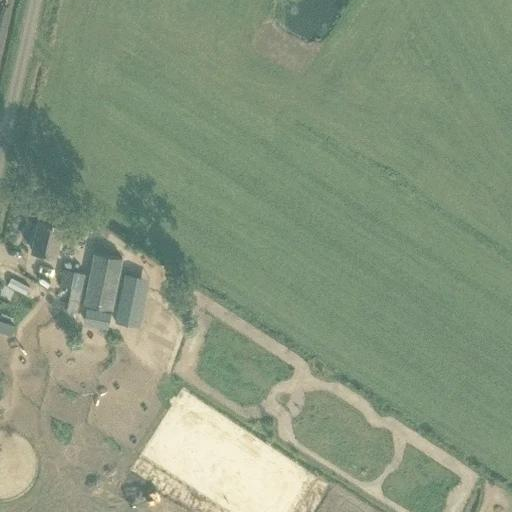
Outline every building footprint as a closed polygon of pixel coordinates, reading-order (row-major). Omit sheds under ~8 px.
[(167,0),(106,0),(43,106),(61,116),(221,211),(279,113),(300,78),(249,48),(227,35),(167,0)] [(80,229),(58,223),(38,219),(31,250),(50,255),(55,256),(58,240),(76,244),(80,229)] [(109,319),(111,308),(120,259),(92,253),(84,304),(94,305),(92,317),(109,319)] [(124,275),(116,313),(135,316),(142,279),(124,275)] [(116,313),(114,322),(138,327),(148,280),(142,279),(135,316),(116,313)] [(134,333),(124,348),(145,361),(149,355),(159,361),(164,352),(134,333)]
